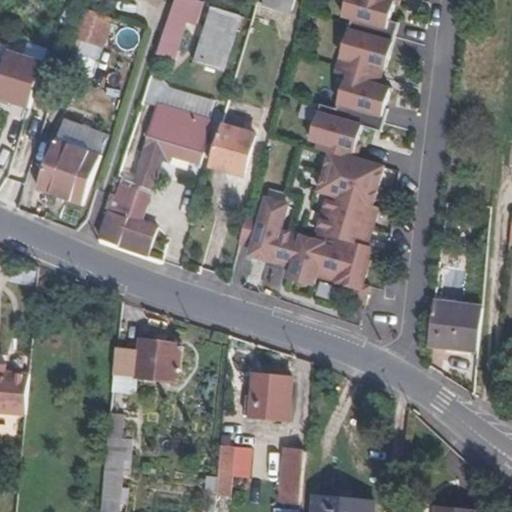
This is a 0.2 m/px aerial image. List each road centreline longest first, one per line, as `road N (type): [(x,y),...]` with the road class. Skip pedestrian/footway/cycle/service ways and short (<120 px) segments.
road 1 (tertiary): [(0,221),(126,279),(402,378)]
road 2 (residential): [(402,378),(451,0)]
road 3 (tertiary): [(402,378),(511,453)]
